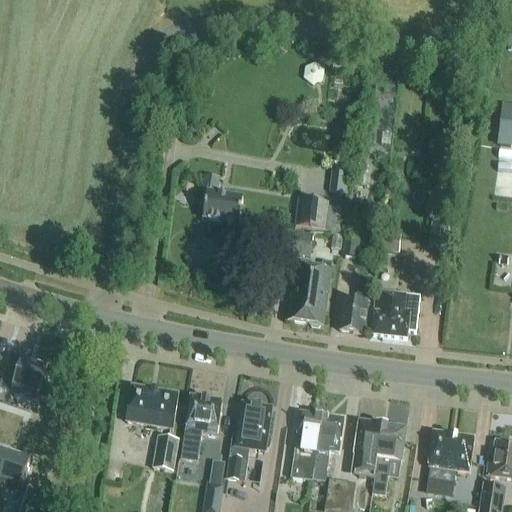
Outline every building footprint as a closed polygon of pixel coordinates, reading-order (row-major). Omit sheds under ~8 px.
[(400,77),(401,67),(390,65),(388,75),(400,77)] [(312,87),(322,83),(324,73),(315,66),(305,70),(304,81),(312,87)] [(335,77),(334,87),(357,90),(358,80),(335,77)] [(499,148),(511,149),(511,107),(505,107),(499,148)] [(333,174),(330,195),(347,197),(350,176),(333,174)] [(239,227),(243,201),(217,197),(220,181),(205,178),(201,200),(207,201),(204,221),(239,227)] [(298,202),(295,230),(341,235),(343,211),(329,209),(330,205),(329,205),(300,202),(298,202)] [(358,261),(364,213),(349,211),(342,259),(358,261)] [(433,225),(430,247),(449,250),(452,228),(433,225)] [(310,261),(314,238),(281,233),(278,256),(310,261)] [(331,252),(340,253),(342,240),(333,239),(331,252)] [(381,255),(398,257),(400,245),(383,243),(381,255)] [(324,330),(332,274),(333,265),(323,264),(321,273),(296,269),(288,325),(324,330)] [(511,267),(500,266),(497,282),(511,284),(511,279),(511,267)] [(364,337),(370,294),(371,281),(360,279),(356,305),(343,304),(340,334),(364,337)] [(416,336),(420,300),(377,295),(374,316),(376,317),(373,338),(407,342),(408,335),(416,336)] [(49,367),(24,359),(22,366),(9,362),(0,388),(0,390),(38,402),(49,367)] [(47,402),(51,391),(44,388),(40,399),(47,402)] [(173,433),(178,398),(133,390),(127,425),(173,433)] [(191,400),(186,435),(181,463),(198,466),(202,437),(217,440),(222,405),(191,400)] [(272,412),(255,410),(243,408),(238,438),(233,437),(230,461),(227,483),(241,485),(244,462),(247,463),(249,453),(266,456),(266,454),(270,451),(271,444),(268,440),(272,412)] [(313,485),(323,420),(301,416),(295,453),(302,454),(300,469),(293,468),(291,482),(313,485)] [(345,423),(323,420),(313,485),(325,487),(330,455),(340,456),(345,423)] [(376,473),(383,429),(359,425),(354,459),(362,460),(361,471),(376,473)] [(401,466),(406,432),(383,429),(376,473),(373,498),(386,500),(391,464),(401,466)] [(453,499),(454,487),(456,475),(469,477),(474,442),(434,436),(429,471),(431,471),(429,483),(427,496),(453,499)] [(174,476),(180,443),(158,439),(152,472),(174,476)] [(511,481),(511,446),(495,444),(493,464),(489,464),(487,478),(511,481)] [(0,484),(9,458),(0,454),(0,484)] [(31,465),(9,458),(0,484),(0,493),(19,500),(31,465)] [(338,511),(342,486),(330,484),(325,511),(338,511)] [(352,511),(355,488),(342,486),(338,511),(352,511)] [(221,511),(224,490),(207,487),(203,511),(221,511)] [(503,511),(507,491),(484,487),(479,511),(503,511)]
